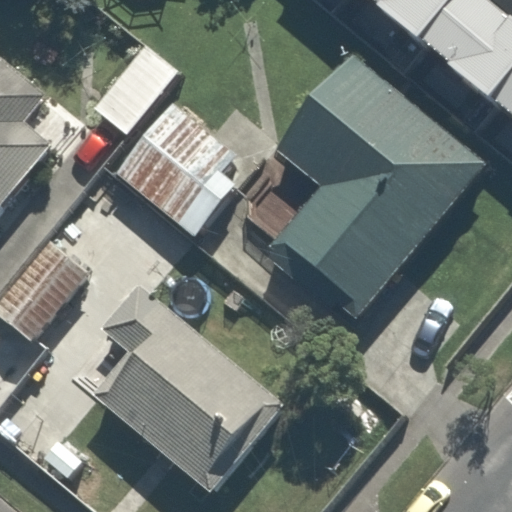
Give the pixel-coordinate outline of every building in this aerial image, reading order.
[(511,0),(419,0),(406,16),(496,87),(511,67),(511,0)] [(180,75),(147,46),(94,107),(131,140),(112,163),(201,239),(258,173),(164,93),(180,75)] [(314,188),(268,243),(356,315),(484,159),(349,48),(266,149),(314,188)] [(0,193),(47,135),(29,121),(44,103),(0,67),(0,193)] [(282,402),(141,286),(65,378),(206,494),(282,402)]
